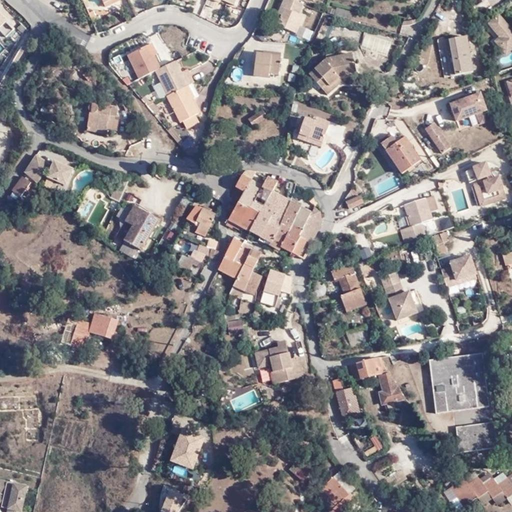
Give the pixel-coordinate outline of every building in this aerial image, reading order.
[(296,16),(300,6),(294,4),(285,0),(282,0),(278,9),(283,11),(279,18),(274,28),(293,36),(300,18),(296,16)] [(0,30),(1,30),(6,36),(16,28),(0,9),(0,30)] [(511,49),(511,36),(497,17),(487,26),(498,40),(493,43),(504,56),(511,49)] [(363,49),(388,56),(393,38),(368,31),(363,49)] [(464,35),(444,41),(451,75),(471,70),(464,35)] [(150,46),(145,48),(151,60),(153,59),(155,58),(150,46)] [(127,57),(137,80),(154,72),(159,70),(153,59),(151,60),(145,48),(127,57)] [(330,87),(336,81),(354,75),(349,56),(327,61),(308,76),(321,89),(326,84),(330,87)] [(275,57),(266,57),(265,62),(251,61),(251,83),(265,83),(265,79),(275,79),(275,57)] [(186,87),(174,63),(159,70),(154,72),(165,97),(183,89),(186,87)] [(340,84),(336,81),(330,87),(326,84),(321,89),(327,97),(340,84)] [(192,100),(186,87),(183,89),(188,102),(192,100)] [(165,97),(163,98),(175,122),(177,121),(182,129),(194,123),(191,116),(194,114),(188,102),(183,89),(165,97)] [(491,120),(481,93),(452,103),(458,120),(478,113),(482,123),(491,120)] [(105,129),(110,129),(110,126),(116,126),(117,117),(115,116),(116,108),(109,107),(109,101),(102,99),(100,108),(95,108),(93,104),(88,104),(84,128),(105,133),(105,129)] [(146,106),(153,115),(161,109),(156,101),(146,106)] [(249,121),(252,125),(261,116),(263,114),(261,111),(249,121)] [(261,116),(252,125),(253,127),(266,118),(264,116),(261,116)] [(308,139),(321,143),(328,125),(315,120),(314,122),(305,119),(297,140),(307,144),(308,139)] [(452,147),(435,122),(426,128),(443,153),(452,147)] [(389,134),(379,141),(401,176),(421,161),(404,137),(395,143),(389,134)] [(319,148),(321,143),(308,139),(307,144),(319,148)] [(183,149),(188,155),(190,153),(195,150),(196,150),(196,149),(193,144),(183,149)] [(314,163),(321,171),(338,155),(331,148),(314,163)] [(279,156),(276,165),(282,167),(286,156),(279,154),(279,156)] [(43,174),(66,184),(72,170),(55,163),(53,168),(36,157),(25,171),(37,182),(43,174)] [(488,177),(484,164),(471,169),(471,170),(463,174),(467,185),(483,179),(487,182),(472,187),(479,209),(504,201),(497,178),(492,180),(488,177)] [(256,204),(265,190),(251,183),(259,175),(255,174),(249,175),(246,177),(239,189),(247,194),(240,205),(260,218),(262,215),(265,209),(256,204)] [(21,199),(30,185),(23,179),(13,193),(21,199)] [(273,196),(279,185),(270,181),(265,190),(256,204),(265,209),(273,196)] [(110,195),(119,199),(124,187),(115,183),(110,195)] [(297,188),(291,186),(286,202),(273,196),(265,209),(275,215),(285,220),(293,207),(292,206),(293,200),(297,188)] [(302,190),(297,188),(293,200),(300,202),(303,191),(302,190)] [(350,212),(360,207),(357,200),(362,198),(359,191),(355,193),(351,188),(343,194),(350,212)] [(428,196),(400,207),(402,216),(406,227),(395,231),(399,242),(420,233),(418,225),(427,221),(425,213),(433,210),(428,196)] [(162,219),(157,215),(148,207),(151,204),(143,198),(128,218),(135,224),(126,235),(141,247),(160,223),(162,219)] [(308,215),(293,207),(285,220),(270,244),(268,247),(279,252),(281,249),(293,230),(303,236),(307,228),(316,212),(318,207),(317,205),(315,202),(308,215)] [(260,218),(240,205),(230,220),(251,232),(260,218)] [(209,237),(217,219),(213,217),(214,214),(204,208),(202,212),(197,209),(190,223),(201,228),(199,232),(209,237)] [(275,215),(265,209),(262,215),(272,221),(275,215)] [(160,211),(157,215),(162,219),(160,223),(163,224),(168,217),(160,211)] [(321,217),(316,212),(307,228),(318,234),(322,226),(321,217)] [(272,221),(262,215),(260,218),(251,232),(262,238),(272,221)] [(285,220),(275,215),(272,221),(262,238),(267,242),(270,244),(285,220)] [(111,223),(106,218),(102,226),(105,230),(111,223)] [(135,224),(128,218),(118,230),(126,235),(135,224)] [(307,228),(303,236),(300,240),(311,246),(318,234),(307,228)] [(172,248),(179,235),(169,230),(163,244),(172,248)] [(293,230),(281,249),(291,255),(300,240),(303,236),(293,230)] [(444,235),(432,239),(437,255),(446,252),(443,245),(447,244),(444,235)] [(235,263),(246,243),(240,240),(238,244),(235,242),(226,259),(235,263)] [(300,240),(291,255),(304,262),(311,251),(309,251),(311,246),(300,240)] [(260,251),(246,243),(235,263),(245,267),(254,271),(254,270),(261,256),(258,254),(260,251)] [(221,258),(222,254),(214,250),(210,257),(219,261),(221,258)] [(201,264),(205,267),(209,260),(199,255),(196,262),(201,264)] [(196,262),(183,256),(176,271),(188,277),(192,268),(198,270),(201,264),(196,262)] [(452,269),(441,272),(447,289),(457,285),(457,281),(475,276),(470,258),(450,264),(452,269)] [(245,267),(235,263),(226,259),(220,272),(238,281),(245,267)] [(254,271),(245,267),(238,281),(234,288),(243,293),(252,274),(254,271)] [(340,279),(346,296),(358,293),(353,278),(356,277),(353,267),(333,273),(336,280),(340,279)] [(380,279),(384,289),(400,283),(396,272),(380,279)] [(290,280),(270,273),(259,304),(274,309),(279,294),(289,297),(290,280)] [(262,279),(252,274),(243,293),(253,298),(255,293),(262,279)] [(476,279),(475,276),(457,281),(457,285),(476,279)] [(384,289),(388,300),(404,294),(400,283),(384,289)] [(239,300),(243,293),(234,288),(232,297),(239,301),(239,300)] [(346,296),(340,298),(344,312),(364,306),(360,292),(358,293),(346,296)] [(404,294),(388,300),(396,320),(416,314),(408,293),(404,294)] [(119,319),(97,313),(93,323),(80,319),(72,344),(85,348),(91,332),(119,340),(122,332),(116,330),(119,319)] [(243,320),(228,321),(230,335),(245,333),(243,320)] [(349,347),(374,341),(370,327),(347,332),(349,347)] [(271,370),(268,371),(269,382),(300,377),(296,358),(288,359),(285,346),(278,347),(254,352),(256,365),(267,363),(270,363),(271,370)] [(492,407),(485,353),(433,361),(439,415),(492,407)] [(380,358),(351,366),(355,379),(356,379),(364,377),(375,375),(380,374),(383,391),(381,392),(385,403),(403,398),(402,393),(380,358)] [(364,377),(365,384),(377,381),(375,375),(364,377)] [(342,380),(335,382),(344,419),(357,415),(352,389),(345,392),(342,380)] [(181,399),(191,404),(196,396),(187,390),(181,399)] [(196,396),(191,404),(195,407),(200,398),(196,396)] [(499,448),(495,422),(458,426),(461,452),(499,448)] [(194,469),(206,436),(183,427),(170,460),(194,469)] [(421,438),(419,433),(409,439),(411,444),(421,438)] [(365,439),(369,453),(383,450),(379,436),(365,439)] [(396,463),(376,476),(382,488),(402,474),(396,463)] [(314,482),(308,476),(300,486),(308,491),(314,482)] [(19,511),(25,490),(0,483),(0,510),(7,511),(6,511),(19,511)] [(511,488),(508,485),(501,491),(497,484),(487,491),(480,484),(470,492),(465,485),(453,495),(469,511),(480,504),(483,507),(493,500),(495,505),(505,498),(509,503),(511,500),(511,488)] [(350,502),(333,486),(323,498),(338,511),(349,511),(345,507),(350,502)] [(159,511),(180,511),(183,491),(162,489),(159,511)]
